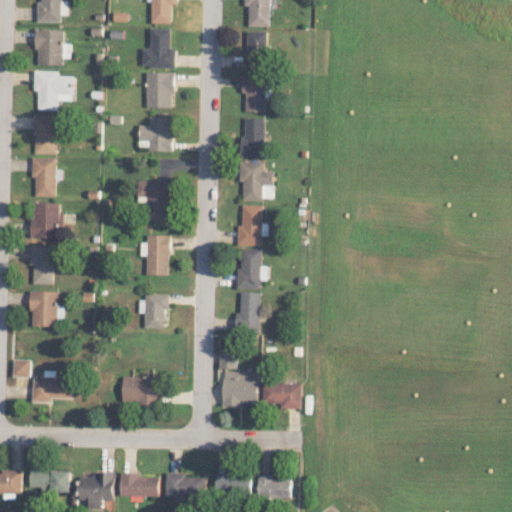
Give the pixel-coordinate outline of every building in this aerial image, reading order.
[(38,21),(61,21),(61,0),(41,0),(42,1),(38,1),(38,21)] [(171,23),(172,4),(177,4),(177,0),(152,0),(152,22),(171,23)] [(270,26),(270,0),(244,0),(245,5),(249,5),(249,25),(270,26)] [(171,28),(151,27),(151,48),(143,47),(143,66),(175,67),(176,48),(171,48),(171,28)] [(64,64),(64,57),(71,57),(71,43),(64,43),(64,29),(38,28),(37,64),(64,64)] [(268,31),(248,30),(247,49),(244,49),(243,68),(267,69),(268,31)] [(38,109),(58,109),(59,100),(75,100),(75,75),(60,75),(60,71),(35,70),(35,90),(39,90),(38,109)] [(174,71),(147,71),(147,106),(174,106),(174,71)] [(245,111),(266,111),(267,77),(242,77),(242,93),(246,93),(245,111)] [(57,153),(57,114),(35,114),(35,153),(57,153)] [(139,149),(171,149),(172,116),(150,116),(150,124),(140,124),(139,149)] [(265,118),(243,118),(243,156),(265,157),(265,118)] [(56,157),(33,156),(32,177),(36,177),(36,195),(55,196),(56,157)] [(274,170),(265,170),(265,161),(240,161),(240,182),(243,182),(243,199),(274,199),(274,170)] [(171,220),(172,180),(138,180),(138,196),(149,196),(149,220),(171,220)] [(32,237),(62,237),(63,212),(60,211),(60,202),(33,202),(32,237)] [(238,245),(262,245),(262,204),(243,204),(242,225),(238,225),(238,245)] [(170,234),(147,234),(147,242),(141,241),(141,255),(147,255),(147,274),(170,274),(170,234)] [(33,283),(54,283),(54,245),(30,244),(30,265),(34,265),(33,283)] [(261,248),(241,247),(241,267),(237,267),(237,287),(261,288),(261,279),(267,279),(267,265),(261,265),(261,248)] [(31,325),(58,326),(58,318),(64,318),(64,305),(58,305),(58,290),(31,290),(31,325)] [(240,312),(236,312),(236,330),(260,330),(260,292),(240,291),(240,312)] [(169,293),(145,293),(145,327),(165,327),(165,308),(169,308),(169,293)] [(220,368),(237,368),(237,348),(220,348),(220,368)] [(30,376),(30,359),(13,359),(13,376),(30,376)] [(258,371),(223,370),(223,404),(257,405),(258,371)] [(72,397),(73,376),(33,375),(32,401),(53,401),(53,397),(72,397)] [(158,402),(159,375),(123,375),(122,402),(158,402)] [(301,408),(301,382),(263,382),(262,402),(280,402),(280,408),(301,408)] [(21,469),(1,469),(1,472),(0,472),(0,492),(21,493),(21,469)] [(70,470),(30,469),(30,486),(41,486),(40,492),(70,492),(70,470)] [(102,500),(115,499),(114,471),(92,472),(92,476),(79,476),(80,500),(88,500),(88,508),(103,507),(102,500)] [(120,495),(159,496),(159,476),(140,476),(140,472),(121,471),(120,495)] [(166,472),(166,496),(205,496),(206,476),(186,476),(186,472),(166,472)] [(216,494),(251,494),(251,473),(216,474),(216,494)] [(292,476),(259,475),(258,498),(291,498),(292,476)]
